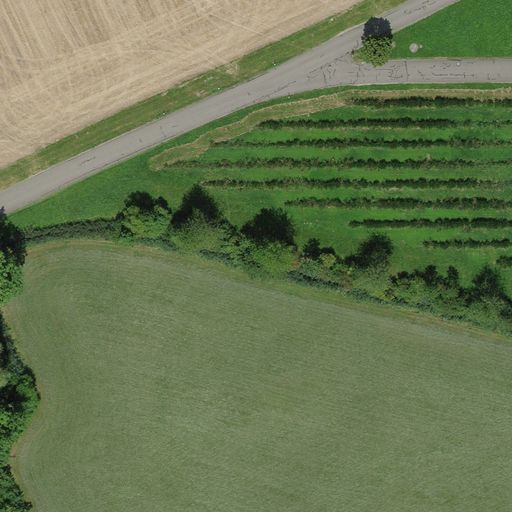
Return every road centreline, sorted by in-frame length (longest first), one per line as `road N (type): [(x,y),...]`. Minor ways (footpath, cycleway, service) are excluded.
road 1 (tertiary): [(0,207),(309,70)]
road 2 (unclassified): [(309,70),(511,71)]
road 3 (tertiary): [(309,70),(448,0)]
